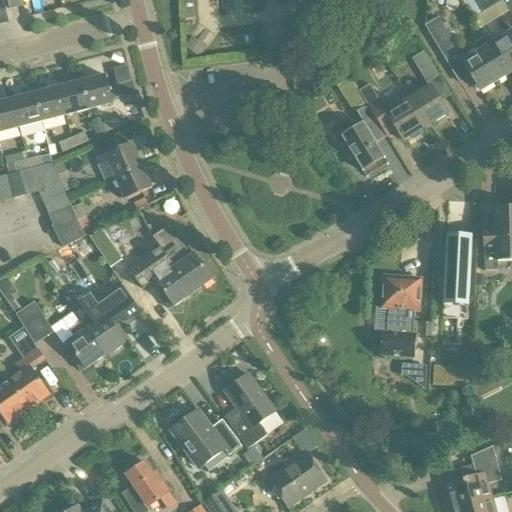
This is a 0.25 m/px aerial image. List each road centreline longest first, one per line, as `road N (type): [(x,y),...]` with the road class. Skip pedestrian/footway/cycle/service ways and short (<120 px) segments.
road 1 (tertiary): [(0,494),(252,321),(257,286)]
road 2 (residential): [(257,286),(175,134),(138,17)]
road 3 (residential): [(257,286),(511,142)]
road 4 (residential): [(0,53),(138,17)]
